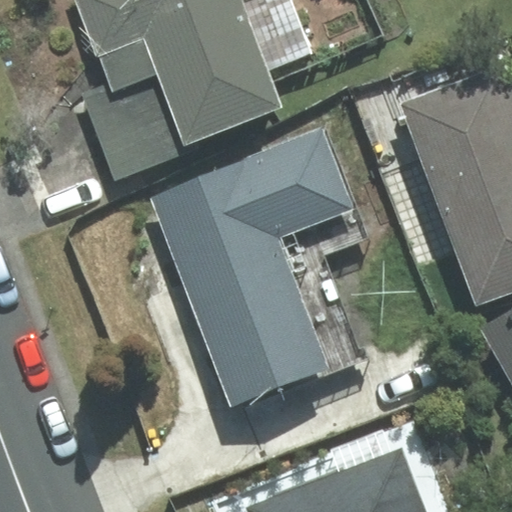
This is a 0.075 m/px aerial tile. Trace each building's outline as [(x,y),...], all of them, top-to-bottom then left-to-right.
[(244,0),(74,0),(107,88),(85,96),(119,186),(292,120),(275,75),(315,60),(292,0),(257,0),(246,4),(244,0)] [(511,96),(502,69),(402,106),(476,307),(511,294),(511,96)] [(333,132),(156,200),(239,416),(333,380),(279,239),(362,208),(333,132)] [(511,315),(481,333),(511,387),(511,315)] [(430,511),(408,452),(252,511),(430,511)]
